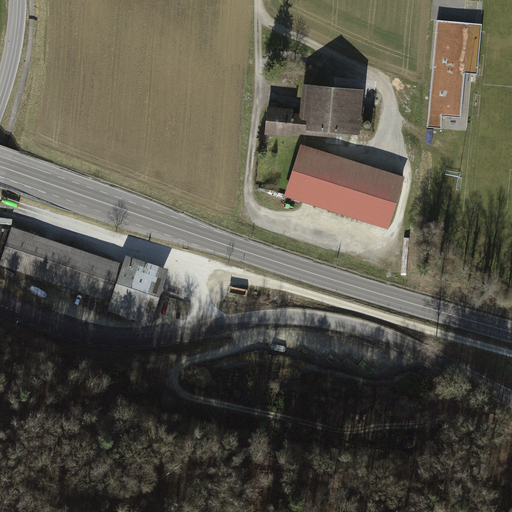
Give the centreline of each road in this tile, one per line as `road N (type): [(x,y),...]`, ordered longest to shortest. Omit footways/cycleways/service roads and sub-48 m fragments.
road 1 (tertiary): [(0,304),(128,338),(257,318),(322,319),(395,340),(511,399)]
road 2 (track): [(433,421),(412,484),(395,492),(138,427),(54,398),(0,364)]
road 3 (primary): [(73,191),(511,332)]
road 4 (track): [(208,327),(201,294),(204,279),(217,273),(511,353)]
road 5 (track): [(511,423),(453,416),(415,426),(327,427),(169,387)]
